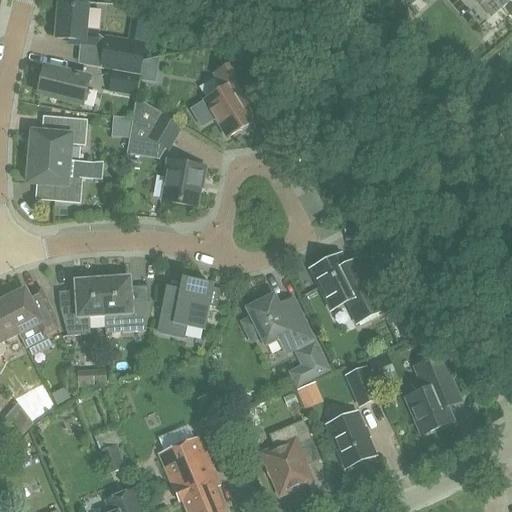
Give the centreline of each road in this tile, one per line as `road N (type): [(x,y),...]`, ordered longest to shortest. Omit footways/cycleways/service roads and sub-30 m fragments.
road 1 (residential): [(5,258),(127,240),(217,249)]
road 2 (residential): [(380,511),(511,447)]
road 3 (residential): [(288,200),(270,171),(240,173),(217,249)]
road 4 (residential): [(217,249),(253,261),(281,253),(297,226),(288,200)]
